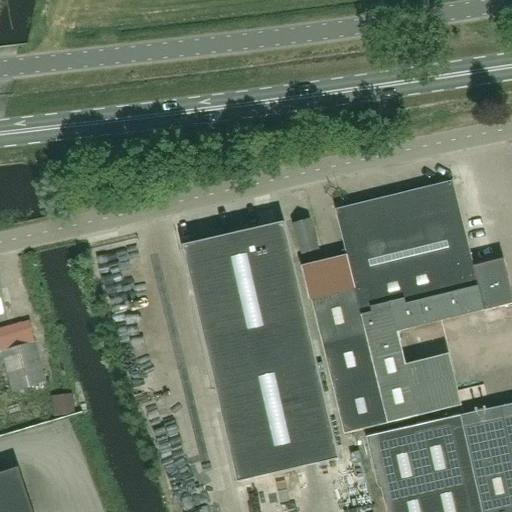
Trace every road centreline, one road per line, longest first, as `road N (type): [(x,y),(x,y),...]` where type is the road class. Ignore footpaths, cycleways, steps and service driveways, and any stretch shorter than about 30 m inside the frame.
road 1 (unclassified): [(0,245),(511,130)]
road 2 (primary): [(0,133),(511,66)]
road 3 (tertiary): [(0,68),(511,4)]
